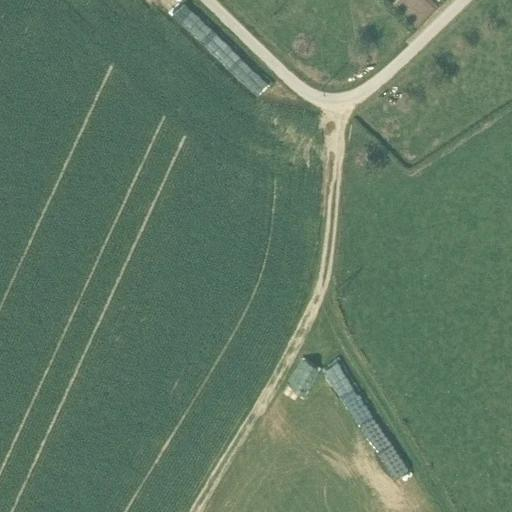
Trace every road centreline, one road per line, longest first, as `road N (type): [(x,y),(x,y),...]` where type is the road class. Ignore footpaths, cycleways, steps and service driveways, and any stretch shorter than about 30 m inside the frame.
road 1 (track): [(200,511),(319,320),(346,126),(335,103)]
road 2 (unclassified): [(205,0),(306,96),(335,103),(387,75),(466,0)]
